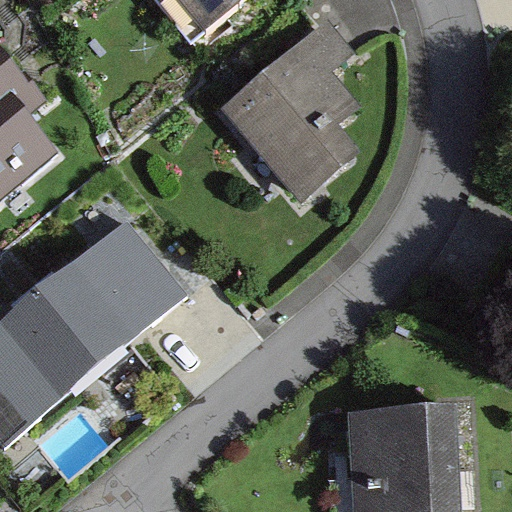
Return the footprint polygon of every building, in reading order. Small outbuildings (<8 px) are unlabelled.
[(252,0),(176,0),(206,37),(252,0)] [(379,98),(322,31),(228,111),(254,141),(245,149),(298,211),(347,169),(326,143),(379,98)] [(0,206),(69,145),(42,116),(59,101),(0,35),(0,206)] [(201,301),(140,226),(0,338),(0,433),(15,451),(201,301)] [(458,511),(453,418),(361,423),(366,511),(458,511)]
